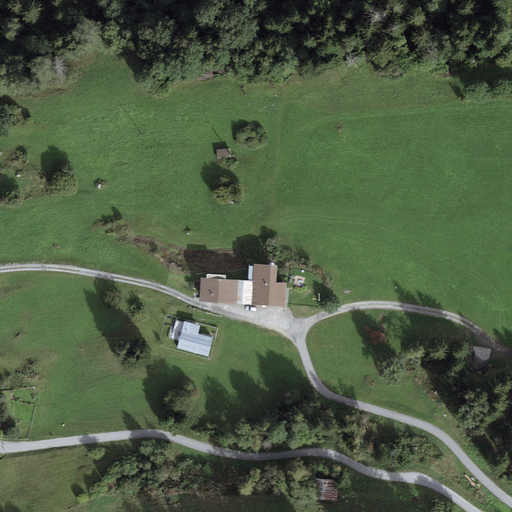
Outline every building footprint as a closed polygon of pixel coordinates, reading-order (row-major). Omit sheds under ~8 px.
[(219,151),(219,161),(233,161),(233,151),(219,151)] [(251,281),(201,278),(200,304),(286,309),(287,286),(276,285),(277,267),(252,266),(251,281)] [(214,339),(184,331),(180,349),(209,357),(214,339)] [(480,350),(480,360),(491,361),(492,351),(480,350)] [(341,479),(313,479),(313,501),(340,501),(341,479)]
